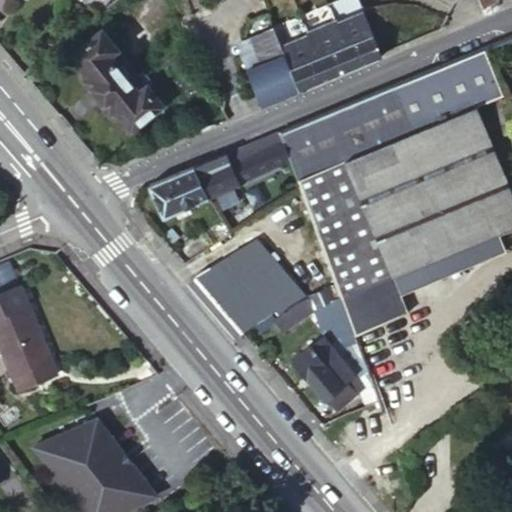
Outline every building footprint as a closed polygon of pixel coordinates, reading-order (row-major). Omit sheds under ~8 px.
[(139,0),(145,12),(166,0),(139,0)] [(382,56),(380,54),(373,35),(363,10),(336,21),(334,18),(320,24),(331,51),(340,74),(382,56)] [(299,89),(340,74),(331,51),(320,24),(306,29),(307,33),(281,43),(290,68),(299,89)] [(290,68),(274,27),(252,36),(256,48),(240,54),(261,104),(282,96),(299,89),(290,68)] [(125,60),(103,31),(73,56),(105,94),(133,128),(161,104),(137,74),(130,80),(117,65),(125,60)] [(511,226),(511,197),(475,107),(504,95),(484,46),(278,130),(289,159),(297,180),(300,190),(334,280),(340,298),(394,276),(498,232),(511,226)] [(289,159),(278,130),(244,145),(258,174),(276,165),(289,159)] [(258,174),(244,145),(226,152),(240,182),(258,174)] [(240,182),(226,152),(202,162),(206,170),(197,174),(209,197),(240,182)] [(202,162),(194,166),(197,174),(206,170),(202,162)] [(194,166),(148,185),(162,218),(209,197),(197,174),(194,166)] [(228,234),(220,219),(194,235),(202,249),(228,234)] [(505,252),(498,232),(394,276),(401,295),(505,252)] [(215,301),(242,333),(254,325),(302,292),(256,238),(220,260),(194,278),(215,301)] [(394,276),(340,298),(342,301),(354,333),(407,313),(401,295),(394,276)] [(313,309),(340,298),(334,280),(306,291),(313,309)] [(22,285),(0,294),(0,340),(20,390),(59,373),(38,324),(22,285)] [(302,292),(254,325),(260,332),(273,318),(281,330),(314,311),(313,309),(306,291),(302,292)] [(344,343),(355,338),(354,333),(342,301),(329,306),(340,335),(344,343)] [(335,411),(362,388),(366,385),(358,376),(331,343),(322,332),(291,359),(325,400),(326,399),(335,411)] [(340,335),(331,343),(358,376),(360,371),(344,343),(340,335)] [(378,399),(369,374),(355,338),(344,343),(360,371),(358,376),(366,385),(362,388),(369,404),(378,399)] [(126,450),(101,417),(39,445),(89,511),(123,511),(161,495),(126,450)]
